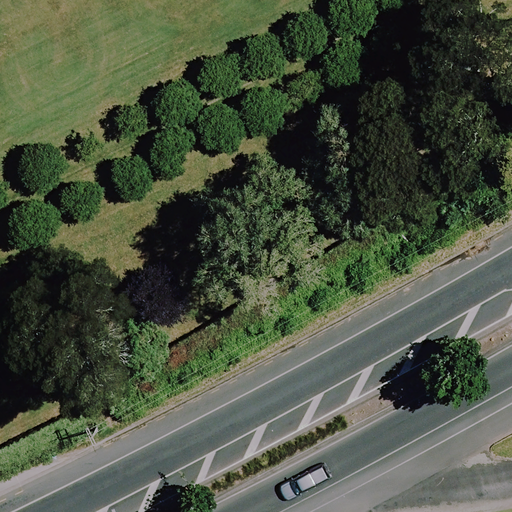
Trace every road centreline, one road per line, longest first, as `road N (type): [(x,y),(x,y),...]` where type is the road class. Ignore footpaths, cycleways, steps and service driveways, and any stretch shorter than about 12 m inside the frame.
road 1 (secondary): [(58,511),(511,265)]
road 2 (secondary): [(511,368),(240,511)]
